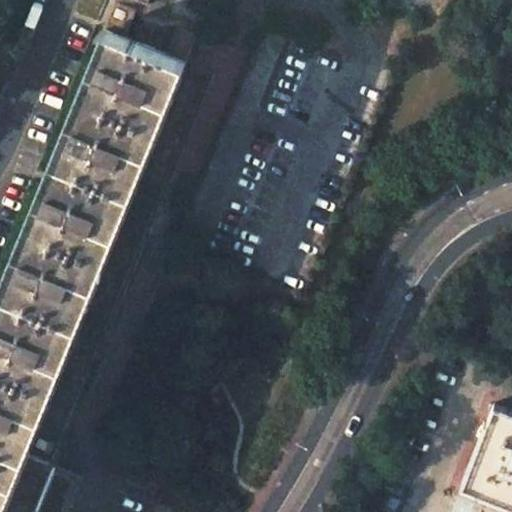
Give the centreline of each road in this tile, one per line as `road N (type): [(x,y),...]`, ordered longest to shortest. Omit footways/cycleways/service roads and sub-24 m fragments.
road 1 (unclassified): [(383,326),(291,511)]
road 2 (unclassified): [(511,178),(458,205),(418,248),(383,326)]
road 3 (unclassified): [(383,326),(443,257),(511,218)]
road 4 (residential): [(0,151),(62,0)]
